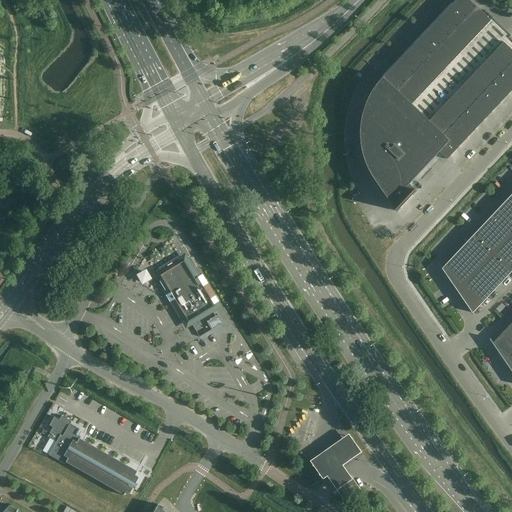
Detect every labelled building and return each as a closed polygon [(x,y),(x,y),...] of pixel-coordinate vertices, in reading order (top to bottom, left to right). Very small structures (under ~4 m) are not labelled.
[(364,112),(362,125),(361,139),(364,153),(368,166),(374,178),(398,212),(417,191),(410,184),(439,152),(447,159),(511,90),(511,39),(470,0),(456,0),(384,77),(375,87),(369,99),(364,112)] [(469,240),(442,268),(473,313),(508,276),(511,271),(511,194),(499,207),(469,240)] [(211,309),(215,306),(213,303),(215,302),(212,298),(211,298),(203,285),(204,284),(201,280),(198,282),(182,258),(180,259),(177,254),(156,267),(157,267),(159,272),(156,274),(165,289),(171,298),(186,324),(211,309)] [(211,329),(222,323),(217,314),(206,321),(211,329)] [(511,322),(493,342),(511,369),(511,322)] [(221,324),(211,330),(213,334),(223,328),(221,324)] [(55,441),(47,455),(63,464),(64,462),(122,495),(124,491),(128,493),(131,487),(133,488),(136,484),(134,483),(138,477),(134,475),(136,471),(79,438),(80,436),(78,435),(80,431),(69,425),(71,421),(61,415),(58,419),(54,416),(48,425),(52,427),(46,436),(55,441)] [(323,479),(327,476),(337,490),(352,479),(342,465),(361,452),(349,434),(310,461),(323,479)] [(337,490),(347,504),(362,493),(362,492),(359,488),(353,479),(352,479),(337,490)]
